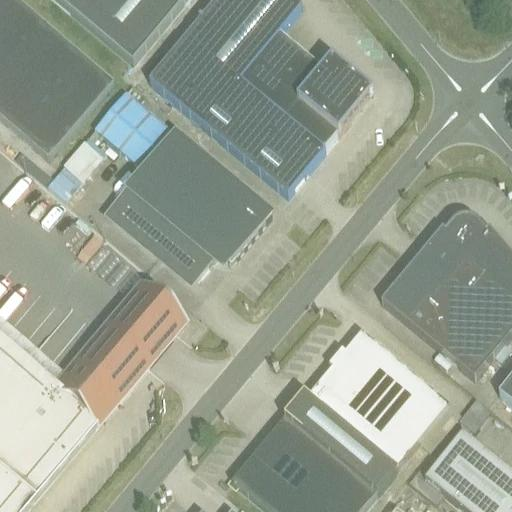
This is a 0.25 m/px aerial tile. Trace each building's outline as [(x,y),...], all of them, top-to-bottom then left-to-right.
[(0,0),(0,123),(49,166),(115,90),(10,0),(0,0)] [(48,0),(133,70),(191,0),(48,0)] [(302,13),(291,0),(222,0),(150,88),(288,203),(326,157),(325,156),(338,140),(339,141),(374,99),(332,65),(324,75),(281,39),(302,13)] [(175,140),(126,99),(95,136),(144,177),(175,140)] [(272,221),(175,140),(113,215),(198,286),(220,260),(232,270),(272,221)] [(511,260),(490,235),(487,238),(480,229),(475,226),(469,224),(463,224),(457,226),(453,230),(446,237),(443,235),(423,259),(425,260),(417,269),(416,268),(382,309),(475,386),(511,341),(511,260)] [(0,511),(28,511),(95,433),(97,435),(188,328),(139,286),(51,390),(0,347),(0,511)] [(332,374),(308,404),(397,478),(451,412),(362,338),(346,358),(343,356),(329,372),(332,374)] [(511,384),(499,401),(511,410),(511,384)] [(260,511),(368,511),(378,500),(397,478),(308,404),(286,424),(232,488),(260,511)] [(511,511),(511,477),(463,438),(425,486),(444,501),(457,511),(511,511)] [(416,479),(408,488),(436,511),(444,501),(425,486),(416,479)]
